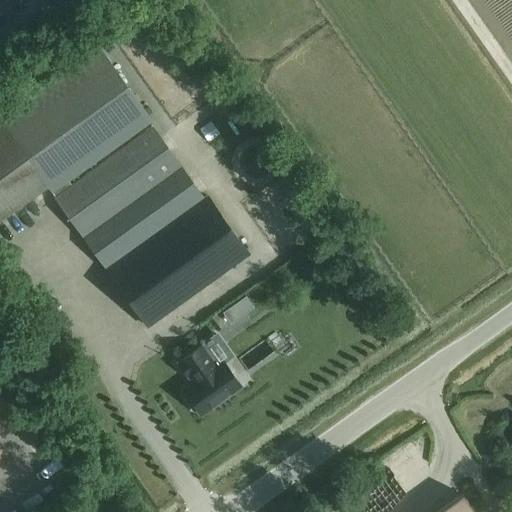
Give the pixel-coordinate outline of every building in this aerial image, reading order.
[(96,49),(0,118),(0,217),(45,185),(50,191),(154,116),(147,106),(140,111),(96,49)] [(150,126),(53,196),(84,238),(181,168),(150,126)] [(202,198),(181,168),(84,238),(106,268),(202,198)] [(206,195),(202,198),(106,268),(147,326),(248,253),(206,195)] [(287,341),(296,364),(315,356),(305,333),(287,341)] [(179,362),(178,363),(187,375),(188,374),(193,382),(183,389),(188,395),(184,397),(193,410),(197,408),(201,413),(240,385),(222,361),(216,366),(201,345),(178,361),(179,362)] [(257,364),(263,378),(274,373),(269,359),(257,364)] [(475,511),(462,493),(435,511),(475,511)]
